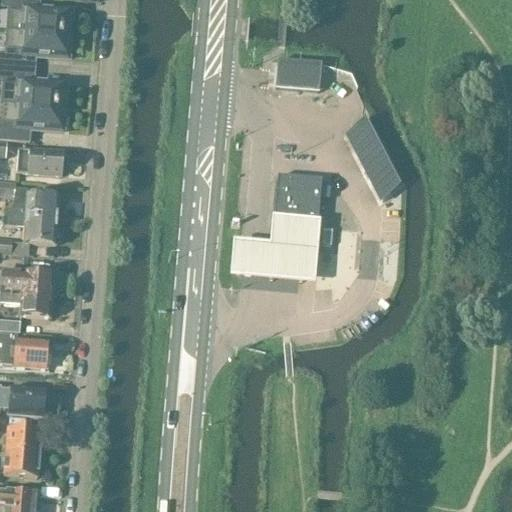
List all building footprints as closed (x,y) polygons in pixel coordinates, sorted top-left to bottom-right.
[(2,0),(1,11),(7,12),(6,34),(69,39),(70,34),(71,31),(72,22),(71,19),(71,14),(39,12),(39,0),(2,0)] [(0,55),(0,70),(34,73),(35,60),(68,63),(68,58),(69,55),(70,46),(69,43),(69,39),(6,34),(4,56),(0,55)] [(275,64),(272,93),(320,97),(323,68),(275,64)] [(0,70),(0,84),(2,85),(0,107),(64,111),(64,107),(66,104),(66,95),(65,92),(66,87),(33,85),(34,73),(0,70)] [(0,144),(17,146),(29,146),(30,133),(62,136),(62,131),(64,128),(65,119),(64,116),(64,111),(0,107),(0,111),(0,144)] [(60,180),(62,158),(29,156),(18,155),(16,177),(28,178),(60,180)] [(275,179),(271,224),(319,228),(319,225),(317,225),(321,183),(275,179)] [(0,202),(13,203),(12,214),(3,213),(3,222),(57,226),(58,202),(27,199),(28,193),(14,192),(15,188),(0,186),(0,202)] [(23,247),(55,250),(57,226),(3,222),(2,230),(24,232),(23,247)] [(318,229),(269,224),(267,248),(254,247),(231,245),(227,282),(251,284),(312,290),(318,229)] [(322,233),(321,248),(331,249),(332,234),(322,233)] [(0,258),(5,258),(10,259),(12,243),(0,242),(0,258)] [(0,298),(51,303),(52,280),(40,280),(31,279),(25,279),(25,274),(0,272),(0,277),(0,298)] [(0,307),(20,309),(19,321),(49,323),(51,303),(0,298),(0,307)] [(0,324),(0,336),(19,338),(20,326),(0,324)] [(0,338),(0,369),(13,370),(45,373),(47,347),(16,345),(16,340),(0,338)] [(0,390),(0,410),(9,411),(8,419),(42,422),(42,421),(44,395),(10,392),(10,394),(1,393),(1,391),(0,390)] [(40,436),(6,433),(3,479),(37,481),(40,436)] [(0,511),(11,511),(34,511),(36,497),(6,494),(0,493),(0,511)]
